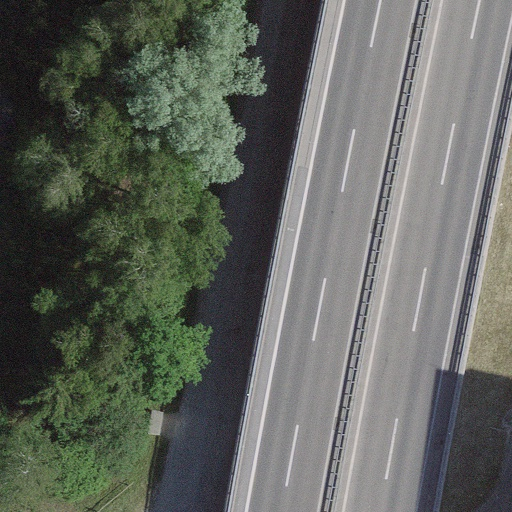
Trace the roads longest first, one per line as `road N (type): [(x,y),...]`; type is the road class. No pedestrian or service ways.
road 1 (track): [(291,0),(176,511)]
road 2 (motorway): [(377,0),(279,511)]
road 3 (motorway): [(378,511),(476,0)]
